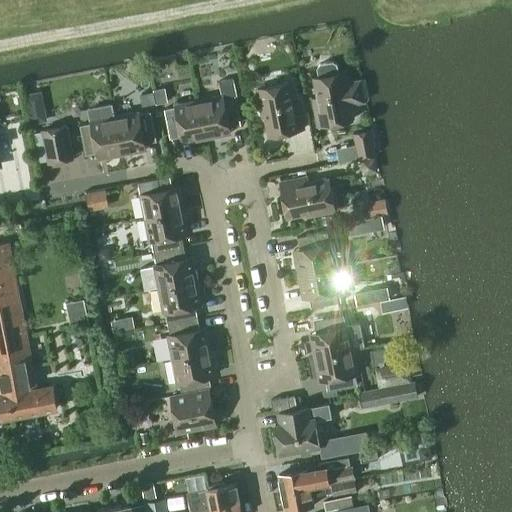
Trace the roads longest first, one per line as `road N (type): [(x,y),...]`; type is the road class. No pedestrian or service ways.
road 1 (residential): [(247,382),(282,372),(249,185),(214,186)]
road 2 (residential): [(0,499),(252,448)]
road 3 (residential): [(214,186),(173,168),(31,192),(5,187)]
road 4 (residential): [(247,382),(214,186)]
